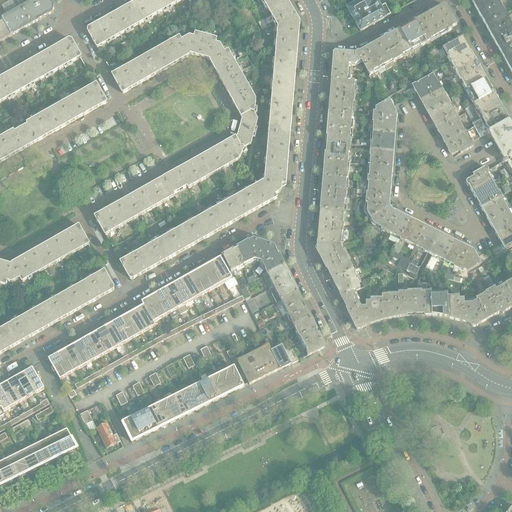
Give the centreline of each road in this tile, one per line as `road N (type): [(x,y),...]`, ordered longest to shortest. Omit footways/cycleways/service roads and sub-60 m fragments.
road 1 (residential): [(82,217),(233,128),(197,63),(123,104)]
road 2 (residential): [(58,511),(354,367)]
road 3 (residential): [(302,210),(279,210),(128,296)]
road 4 (tertiary): [(354,367),(301,255),(302,210)]
road 5 (tertiary): [(302,210),(317,42)]
road 6 (tertiary): [(425,511),(354,367)]
road 7 (residential): [(400,191),(410,205),(473,233),(451,175)]
road 8 (residential): [(128,296),(0,368)]
road 9 (residential): [(451,175),(421,122),(413,122),(405,126),(400,191)]
road 10 (residential): [(0,172),(123,104)]
road 11 (residential): [(317,42),(355,43),(431,0)]
